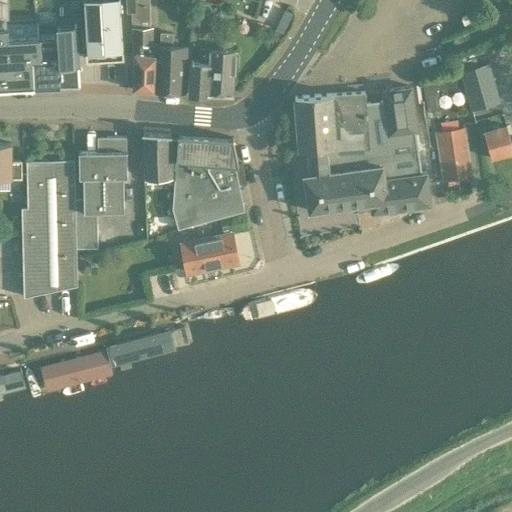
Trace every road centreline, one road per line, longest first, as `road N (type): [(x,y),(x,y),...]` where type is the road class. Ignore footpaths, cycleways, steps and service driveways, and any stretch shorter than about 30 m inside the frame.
road 1 (unclassified): [(0,350),(283,279)]
road 2 (secondary): [(0,107),(248,117)]
road 3 (unclassified): [(283,279),(511,196)]
road 4 (unclassified): [(358,511),(389,489),(511,432)]
road 5 (unclassified): [(283,279),(248,117)]
road 6 (secondary): [(248,117),(270,98),(321,15)]
